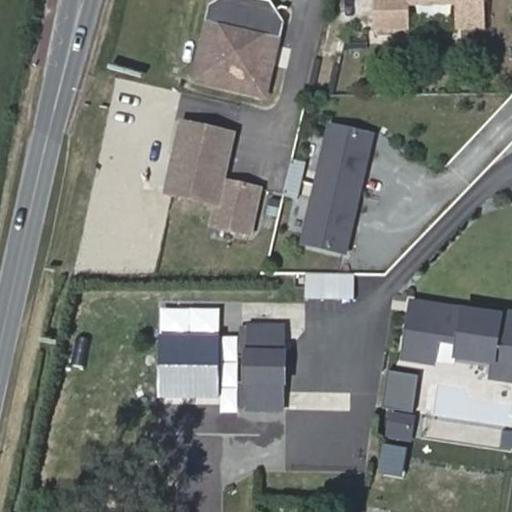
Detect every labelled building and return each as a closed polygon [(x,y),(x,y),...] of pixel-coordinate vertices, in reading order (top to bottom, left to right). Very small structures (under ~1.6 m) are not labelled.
[(218,0),(211,5),(195,83),(267,102),(286,24),(272,2),(264,0),(218,0)] [(481,0),(371,0),(371,27),(406,27),(406,3),(454,4),(454,28),(482,28),(481,0)] [(221,178),(232,132),(181,120),(165,191),(216,203),(211,224),(248,232),(259,187),(221,178)] [(370,132),(329,123),(316,181),(357,190),(370,132)] [(300,197),(303,161),(287,160),(284,195),(300,197)] [(357,190),(316,181),(303,240),(345,249),(357,190)] [(511,331),(500,329),(502,317),(465,311),(464,317),(442,314),(443,308),(413,303),(404,358),(433,363),(437,339),(460,343),(458,357),(495,363),(493,377),(511,379),(511,331)] [(243,347),(284,348),(285,323),(244,322),(243,347)] [(284,381),(284,348),(243,347),(243,380),(284,381)] [(412,409),(417,374),(388,369),(382,405),(412,409)] [(284,381),(243,380),(242,408),(283,409),(284,381)] [(380,437),(408,439),(410,413),(382,411),(380,437)]
